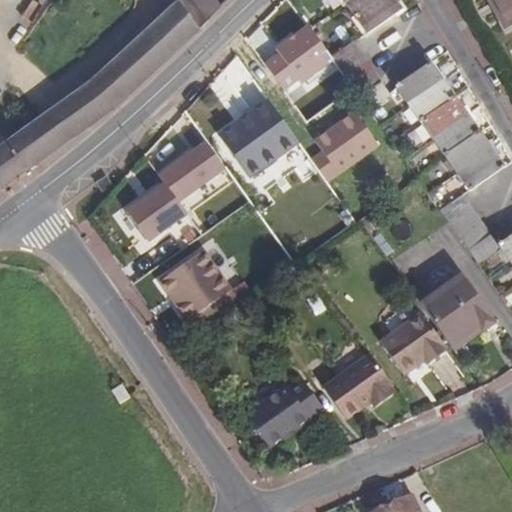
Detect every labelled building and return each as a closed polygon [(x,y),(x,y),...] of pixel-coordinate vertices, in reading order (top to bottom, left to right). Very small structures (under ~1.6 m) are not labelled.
[(0,144),(0,189),(30,170),(111,114),(199,33),(220,7),(215,0),(168,0),(171,4),(92,83),(21,131),(0,144)] [(341,0),(345,5),(351,14),(371,0),(341,0)] [(393,0),(371,0),(351,14),(365,34),(400,10),(393,0)] [(511,24),(511,0),(490,0),(506,28),(511,24)] [(283,2),(256,23),(291,69),(318,50),(283,2)] [(137,16),(106,43),(115,54),(146,26),(137,16)] [(353,43),(330,58),(352,90),(368,111),(390,96),(388,93),(353,43)] [(224,67),(185,112),(197,129),(229,157),(241,175),(239,179),(252,199),(272,185),(266,192),(284,180),(268,167),(274,160),(296,146),(246,71),(233,60),(224,67)] [(395,88),(408,106),(443,82),(431,65),(395,88)] [(443,82),(408,106),(420,124),(455,99),(443,82)] [(313,93),(289,111),(301,128),(325,110),(313,93)] [(455,99),(420,124),(432,140),(467,116),(455,99)] [(336,176),(378,146),(351,109),(309,139),(336,176)] [(467,116),(432,140),(444,158),(479,133),(467,116)] [(479,133),(444,158),(456,175),(492,151),(479,133)] [(492,151),(456,175),(468,193),(504,168),(492,151)] [(136,167),(102,201),(146,246),(181,213),(136,167)] [(476,264),(499,248),(463,196),(439,213),(476,264)] [(511,239),(499,248),(511,265),(511,263),(511,239)] [(204,249),(158,279),(159,282),(187,321),(194,319),(201,331),(238,307),(228,293),(233,289),(204,249)] [(439,293),(420,307),(437,331),(447,345),(450,349),(480,328),(483,333),(493,326),(490,322),(493,320),(463,277),(439,293)] [(441,349),(443,347),(434,334),(420,314),(380,343),(403,376),(423,362),(426,366),(444,353),(441,349)] [(454,354),(483,333),(480,328),(450,349),(454,354)] [(434,334),(443,347),(447,345),(437,331),(434,334)] [(390,386),(369,356),(323,388),(345,418),(370,401),(374,407),(394,394),(389,387),(390,386)] [(296,432),(324,412),(301,380),(287,389),(285,387),(245,415),(267,446),(281,436),(293,428),(296,432)] [(111,389),(121,407),(131,401),(121,384),(111,389)] [(284,440),(296,432),(293,428),(281,436),(284,440)] [(412,511),(406,499),(379,511),(412,511)]
